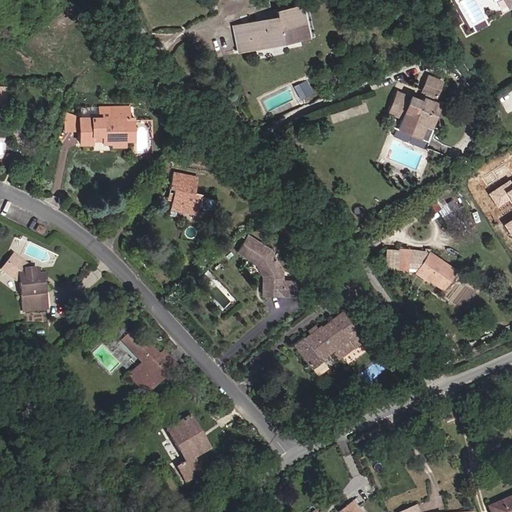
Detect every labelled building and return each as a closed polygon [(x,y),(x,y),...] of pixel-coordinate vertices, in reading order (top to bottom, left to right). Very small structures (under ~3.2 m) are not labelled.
[(270,14),(224,22),(228,43),(301,31),(296,1),(268,5),(270,14)] [(447,80),(434,75),(428,90),(432,92),(428,102),(403,91),(395,111),(406,116),(401,128),(430,140),(445,103),(435,99),(437,94),(441,96),(447,80)] [(304,100),(316,95),(310,81),(298,87),(304,100)] [(76,130),(77,115),(61,116),(61,130),(76,130)] [(100,141),(109,141),(110,134),(122,135),(122,116),(77,115),(76,130),(76,141),(90,142),(90,132),(100,132),(100,141)] [(122,146),(122,135),(110,134),(109,141),(109,145),(122,146)] [(160,162),(158,171),(169,174),(172,165),(160,162)] [(172,191),(169,204),(176,206),(198,211),(200,204),(212,208),(215,198),(202,195),(201,199),(192,197),(194,188),(197,180),(172,173),(168,189),(172,191)] [(475,173),(458,183),(461,188),(478,178),(475,173)] [(192,197),(201,199),(202,195),(203,190),(194,188),(192,197)] [(440,192),(436,195),(451,217),(459,211),(451,198),(446,201),(440,192)] [(446,220),(451,217),(436,195),(425,202),(431,212),(438,207),(446,220)] [(176,206),(169,204),(166,217),(173,218),(176,206)] [(266,250),(245,237),(234,253),(252,264),(259,277),(259,295),(278,296),(293,296),(293,282),(278,281),(278,272),(266,250)] [(409,270),(419,270),(418,274),(444,292),(457,273),(432,254),(428,260),(412,258),(411,251),(401,250),(400,272),(409,273),(409,270)] [(11,254),(0,268),(0,272),(15,284),(17,305),(43,302),(40,281),(34,282),(33,268),(29,269),(11,254)] [(205,280),(200,275),(195,281),(199,285),(205,280)] [(352,299),(342,285),(331,292),(342,307),(352,299)] [(43,302),(17,305),(18,312),(44,310),(43,302)] [(331,319),(340,332),(341,336),(351,329),(353,328),(342,311),(331,319)] [(304,332),(291,340),(309,368),(320,360),(318,356),(315,350),(340,332),(331,319),(322,325),(321,323),(304,333),(304,332)] [(142,366),(128,378),(140,391),(162,370),(156,363),(165,354),(158,345),(154,350),(131,324),(116,337),(137,360),(142,366)] [(351,329),(341,336),(343,338),(331,347),(337,357),(359,342),(351,329)] [(343,338),(341,336),(340,332),(315,350),(318,356),(331,347),(343,338)] [(172,361),(165,354),(156,363),(162,370),(172,361)] [(123,373),(128,378),(142,366),(137,360),(123,373)] [(170,465),(178,481),(197,471),(189,457),(204,448),(187,415),(164,426),(181,460),(170,465)] [(511,511),(511,492),(485,504),(488,511),(511,511)] [(339,511),(314,511),(312,511),(360,511),(350,500),(338,510),(339,511)] [(416,511),(412,503),(394,511),(416,511)]
